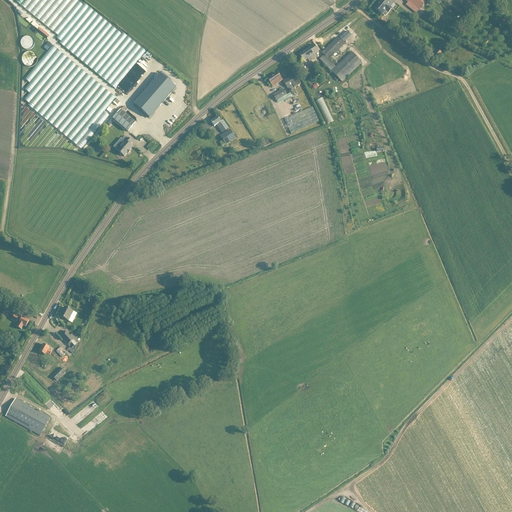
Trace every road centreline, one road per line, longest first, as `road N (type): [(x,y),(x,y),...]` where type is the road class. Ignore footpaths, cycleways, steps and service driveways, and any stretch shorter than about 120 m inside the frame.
road 1 (tertiary): [(0,398),(71,269),(143,169),(212,105),(357,0)]
road 2 (track): [(511,167),(458,75),(428,64),(351,4)]
